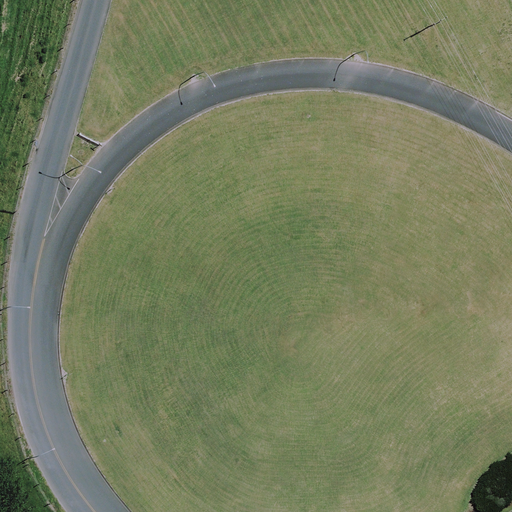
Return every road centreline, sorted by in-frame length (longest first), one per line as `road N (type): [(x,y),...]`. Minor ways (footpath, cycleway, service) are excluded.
road 1 (secondary): [(511,135),(406,87),(342,75),(258,79),(166,112),(108,156),(43,233)]
road 2 (unclassified): [(43,233),(29,343),(41,423),(93,511)]
road 3 (secondary): [(43,233),(89,0)]
